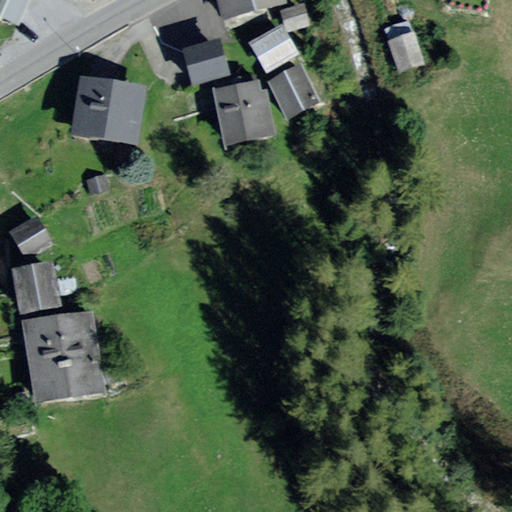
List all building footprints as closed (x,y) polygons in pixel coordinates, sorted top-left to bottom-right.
[(0,0),(0,18),(9,23),(19,0),(0,0)] [(281,8),(278,0),(220,0),(226,22),(233,20),(271,11),(281,8)] [(280,33),(301,28),(296,9),(275,15),(280,33)] [(239,49),(252,73),(285,55),(271,31),(239,49)] [(410,37),(388,43),(397,72),(419,65),(410,37)] [(222,76),(215,45),(183,52),(190,84),(222,76)] [(306,104),(292,69),(264,79),(277,115),(306,104)] [(261,85),(215,94),(226,143),(271,133),(261,85)] [(126,149),(133,94),(75,86),(68,142),(126,149)] [(89,194),(106,189),(103,178),(86,182),(89,194)] [(19,261),(46,243),(32,224),(6,241),(19,261)] [(36,270),(7,276),(15,315),(45,308),(36,270)] [(90,316),(22,323),(31,399),(98,392),(90,316)]
